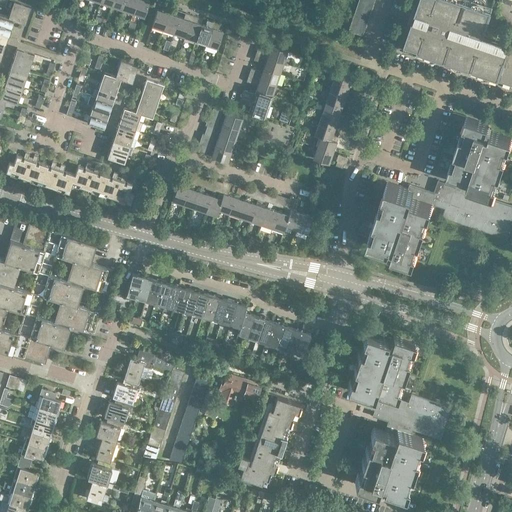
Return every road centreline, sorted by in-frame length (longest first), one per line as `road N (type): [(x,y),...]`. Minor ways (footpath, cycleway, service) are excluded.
road 1 (residential): [(144,234),(135,259),(344,329)]
road 2 (residential): [(335,282),(144,234)]
road 3 (residential): [(144,234),(0,191)]
road 4 (residential): [(504,319),(376,286),(361,289)]
road 5 (residential): [(361,289),(496,340)]
road 6 (residential): [(208,76),(76,29)]
road 7 (residential): [(91,130),(48,116),(76,29)]
road 8 (residential): [(174,150),(302,191)]
road 9 (residential): [(511,108),(384,66)]
road 10 (residential): [(335,282),(358,151)]
road 11 (residential): [(53,511),(92,384)]
